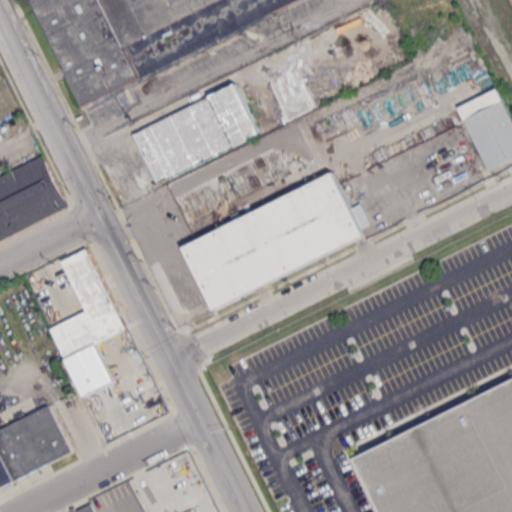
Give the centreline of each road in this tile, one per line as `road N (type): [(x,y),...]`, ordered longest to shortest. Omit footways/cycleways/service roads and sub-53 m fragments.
road 1 (residential): [(168,361),(511,189)]
road 2 (tertiary): [(198,422),(96,216)]
road 3 (tertiary): [(96,216),(0,32)]
road 4 (residential): [(18,511),(198,422)]
